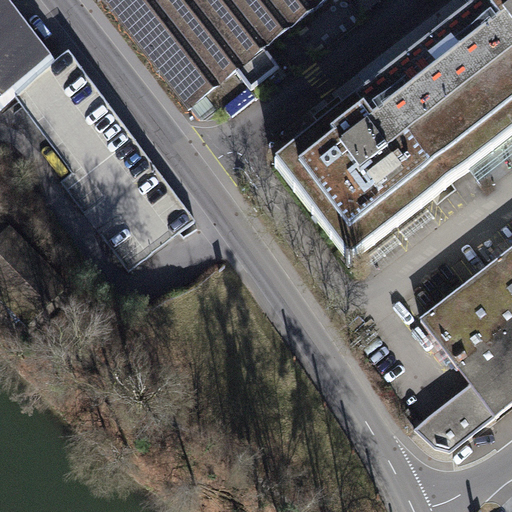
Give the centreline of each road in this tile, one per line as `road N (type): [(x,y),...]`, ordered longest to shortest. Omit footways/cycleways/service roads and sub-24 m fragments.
road 1 (secondary): [(58,0),(236,230),(363,416),(414,511)]
road 2 (track): [(81,237),(20,149),(0,137)]
